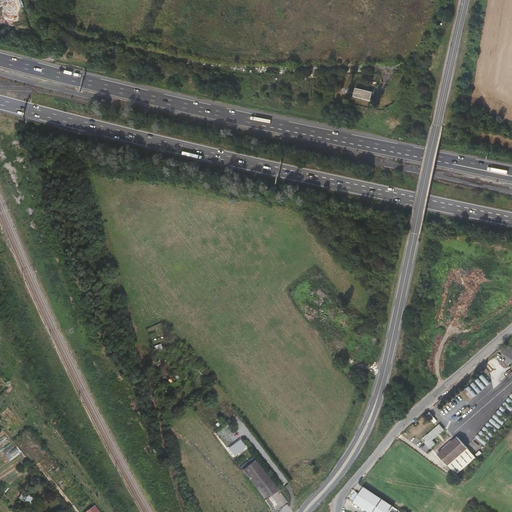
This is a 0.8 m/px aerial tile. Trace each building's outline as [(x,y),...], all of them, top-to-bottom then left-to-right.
[(371,93),(354,90),(353,98),(370,102),(371,93)] [(484,374),(466,387),(472,396),(491,384),(484,374)] [(173,405),(180,413),(183,410),(176,402),(173,405)] [(496,414),(476,438),(485,444),(491,436),(492,436),(495,433),(504,421),(496,414)] [(430,448),(436,443),(433,440),(445,429),(439,423),(422,439),(430,448)] [(462,435),(439,455),(449,466),(471,446),(462,435)] [(240,439),(228,448),(234,456),(247,447),(240,439)] [(16,447),(5,453),(9,459),(19,453),(16,447)] [(244,471),(256,461),(254,459),(242,469),(244,471)] [(267,501),(269,503),(271,501),(270,499),(280,491),(256,461),(244,471),(268,500),(267,501)] [(366,487),(355,504),(367,511),(392,511),(396,507),(366,487)] [(22,492),(19,498),(32,504),(35,498),(22,492)]
